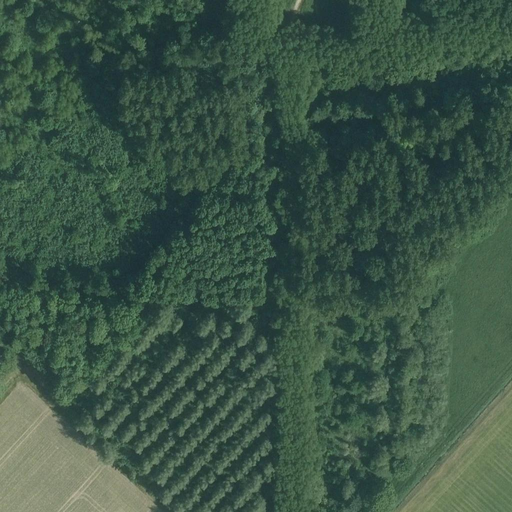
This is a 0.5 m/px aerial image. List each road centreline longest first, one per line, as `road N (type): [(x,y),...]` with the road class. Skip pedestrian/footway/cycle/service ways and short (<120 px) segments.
road 1 (track): [(298,511),(291,30)]
road 2 (track): [(511,29),(400,38),(291,30)]
